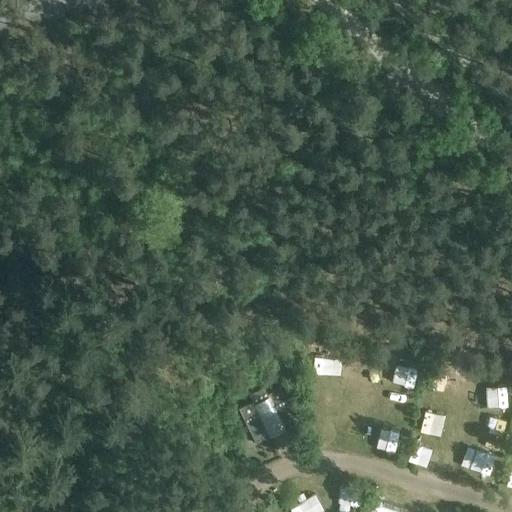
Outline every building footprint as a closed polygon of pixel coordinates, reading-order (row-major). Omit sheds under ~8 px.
[(332,368),(332,350),(309,350),(309,368),(332,368)] [(379,360),(380,376),(406,376),(406,360),(379,360)] [(417,387),(436,392),(441,374),(422,368),(417,387)] [(504,400),(503,378),(483,379),(483,400),(504,400)] [(323,382),(307,384),(309,403),(326,401),(323,382)] [(379,383),(374,400),(397,407),(402,389),(379,383)] [(250,403),(235,410),(251,445),(298,422),(298,421),(282,387),(268,395),(264,388),(248,396),(250,403)] [(367,421),(363,433),(390,440),(394,428),(367,421)] [(484,463),(491,441),(471,436),(465,457),(484,463)] [(511,477),(511,460),(503,457),(497,473),(511,477)] [(292,507),(318,498),(312,479),(285,489),(292,507)]
